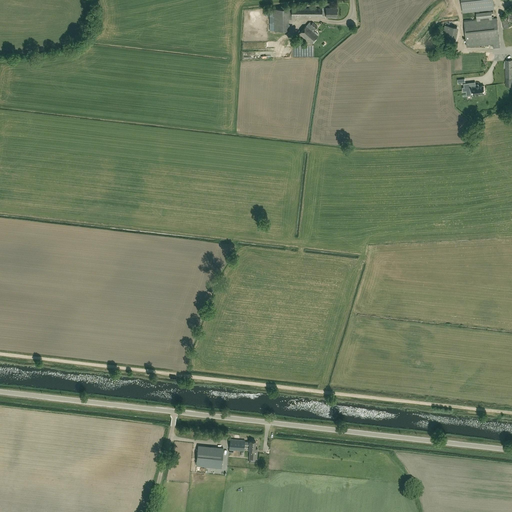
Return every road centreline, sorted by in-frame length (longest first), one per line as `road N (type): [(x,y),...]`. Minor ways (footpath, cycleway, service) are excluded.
road 1 (track): [(0,354),(511,413)]
road 2 (unclassified): [(511,450),(174,411)]
road 3 (unclassified): [(174,411),(0,391)]
